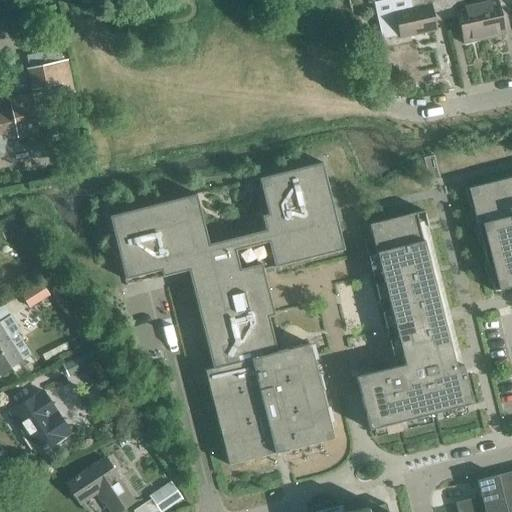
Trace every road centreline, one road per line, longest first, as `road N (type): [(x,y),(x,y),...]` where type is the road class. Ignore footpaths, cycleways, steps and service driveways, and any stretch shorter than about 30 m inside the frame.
road 1 (unknown): [(268,511),(328,490),(413,479)]
road 2 (residential): [(511,451),(413,479),(421,511)]
